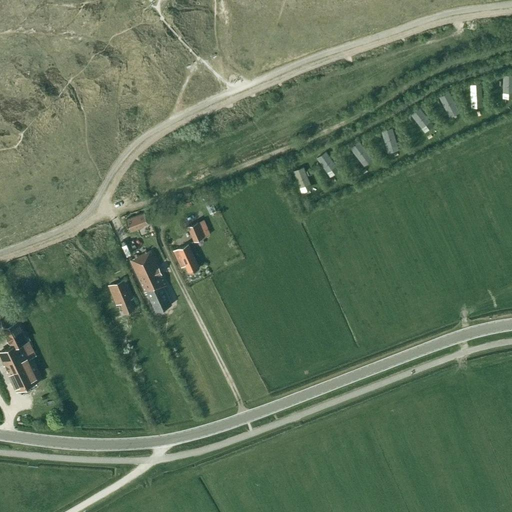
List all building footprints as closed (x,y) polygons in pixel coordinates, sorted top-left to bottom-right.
[(511,74),(503,74),(503,97),(511,97),(511,74)] [(470,83),(471,107),(483,106),(481,83),(470,83)] [(449,117),(460,112),(449,91),(439,96),(449,117)] [(425,132),(434,125),(419,107),(410,114),(425,132)] [(387,152),(399,149),(393,127),(381,130),(387,152)] [(364,166),(373,158),(359,140),(349,147),(364,166)] [(330,176),(339,170),(325,151),(316,157),(330,176)] [(312,188),(303,166),(293,170),(301,192),(312,188)] [(144,211),(126,218),(130,230),(137,227),(143,225),(143,223),(148,221),(144,211)] [(197,221),(188,225),(194,240),(204,236),(197,221)] [(174,249),(182,266),(186,264),(189,270),(199,266),(191,249),(188,242),(180,246),(174,249)] [(167,284),(151,249),(147,251),(146,249),(145,250),(145,251),(137,255),(136,253),(134,254),(135,256),(130,258),(144,290),(147,295),(149,294),(156,310),(171,303),(163,286),(167,284)] [(120,268),(117,262),(110,266),(113,271),(120,268)] [(120,302),(124,312),(134,308),(131,298),(133,297),(125,277),(120,279),(121,280),(114,283),(113,282),(108,284),(116,304),(120,302)] [(5,306),(0,307),(0,316),(8,314),(5,306)] [(0,352),(17,388),(40,377),(30,356),(35,354),(18,319),(3,326),(12,344),(0,350),(0,352)]
